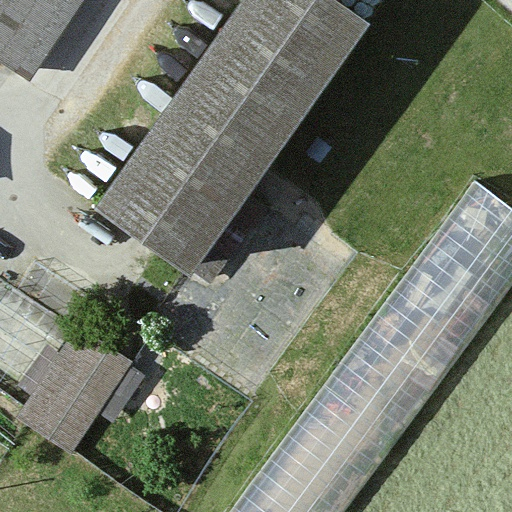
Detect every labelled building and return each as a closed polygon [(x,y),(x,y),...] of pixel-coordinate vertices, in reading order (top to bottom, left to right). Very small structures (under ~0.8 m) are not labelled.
[(63,0),(0,0),(0,54),(19,68),(63,0)] [(351,15),(330,0),(214,0),(73,197),(170,266),(351,15)] [(330,511),(511,268),(511,207),(463,171),(208,511),(330,511)] [(218,274),(273,197),(241,174),(185,251),(218,274)] [(115,377),(54,338),(4,417),(64,455),(115,377)]
